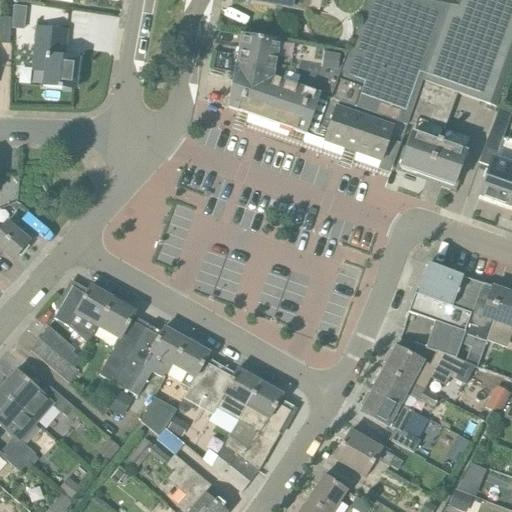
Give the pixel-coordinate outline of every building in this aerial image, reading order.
[(248,0),(306,11),(308,0),(248,0)] [(324,142),(352,153),(381,163),(397,117),(409,121),(423,82),(423,81),(495,107),(511,58),(511,0),(365,0),(346,55),(348,55),(326,115),(333,118),(324,142)] [(12,18),(24,18),(25,7),(13,6),(12,18)] [(0,44),(9,45),(10,18),(0,17),(0,44)] [(45,73),(43,87),(61,89),(62,88),(75,90),(79,60),(64,58),(67,31),(37,28),(32,71),(45,73)] [(228,109),(317,140),(326,115),(348,55),(346,55),(242,36),(228,109)] [(423,82),(409,121),(407,126),(414,128),(399,169),(427,179),(453,188),(455,188),(466,152),(465,151),(470,138),(443,129),(457,94),(440,88),(423,82)] [(479,197),(511,208),(511,155),(508,165),(495,161),(494,161),(511,111),(498,106),(489,133),(488,133),(477,164),(489,168),(479,197)] [(317,140),(324,142),(333,118),(326,115),(317,140)] [(0,252),(1,251),(12,261),(28,243),(7,224),(0,232),(0,252)] [(482,285),(462,278),(428,266),(417,295),(415,294),(408,313),(435,323),(430,336),(425,350),(428,351),(436,354),(436,353),(455,360),(461,345),(464,335),(482,285)] [(511,295),(482,285),(464,335),(474,338),(465,364),(474,368),(477,369),(486,342),(494,321),(511,328),(511,295)] [(97,328),(112,300),(90,287),(85,296),(72,288),(54,320),(67,328),(64,333),(87,345),(97,328)] [(104,366),(120,375),(145,330),(131,322),(136,313),(112,300),(97,328),(119,340),(104,366)] [(47,327),(38,340),(74,369),(80,361),(72,353),(74,351),(47,327)] [(172,366),(173,367),(186,342),(163,329),(159,337),(145,330),(120,375),(114,385),(129,393),(137,398),(151,373),(163,380),(172,366)] [(74,369),(38,340),(29,352),(66,384),(77,372),(74,369)] [(190,389),(204,363),(209,355),(186,342),(173,367),(185,373),(180,383),(190,389)] [(395,347),(383,370),(424,391),(425,390),(430,380),(445,388),(450,379),(464,386),(474,368),(465,364),(455,360),(436,353),(436,354),(430,366),(395,347)] [(232,379),(204,363),(190,389),(184,400),(194,406),(212,416),(216,409),(232,379)] [(383,370),(372,391),(400,406),(406,395),(432,409),(439,398),(425,390),(424,391),(383,370)] [(216,409),(238,422),(260,384),(237,371),(232,379),(216,409)] [(16,372),(0,390),(0,392),(36,424),(51,407),(66,419),(74,410),(41,381),(34,388),(16,372)] [(250,483),(259,472),(292,413),(278,405),(282,397),(260,384),(238,422),(255,431),(247,448),(229,435),(217,457),(250,483)] [(483,408),(497,416),(509,394),(495,387),(483,408)] [(133,399),(117,391),(107,409),(123,418),(133,399)] [(400,406),(372,391),(360,413),(397,433),(402,423),(406,425),(407,423),(421,431),(427,420),(400,406)] [(12,439),(5,446),(27,465),(35,456),(21,443),(36,425),(35,425),(36,424),(0,392),(0,427),(4,431),(4,432),(12,439)] [(511,395),(499,417),(511,421),(511,395)] [(153,398),(139,424),(157,438),(167,426),(176,411),(153,398)] [(191,412),(194,406),(184,400),(178,411),(183,414),(191,412)] [(180,438),(188,426),(174,418),(167,430),(180,438)] [(350,432),(342,446),(374,465),(376,461),(389,468),(389,467),(397,472),(402,463),(394,458),(350,432)] [(468,443),(457,436),(452,445),(462,451),(468,443)] [(118,449),(108,441),(98,454),(109,462),(118,449)] [(185,511),(224,511),(204,495),(189,482),(196,474),(174,456),(170,460),(146,441),(126,464),(135,471),(149,454),(164,467),(163,468),(171,474),(166,480),(185,496),(177,506),(185,511)] [(0,457),(19,474),(27,465),(5,446),(0,452),(0,457)] [(374,465),(342,446),(334,460),(366,479),(374,465)] [(216,458),(211,468),(210,469),(241,495),(250,483),(217,457),(216,458)] [(476,469),(468,465),(464,474),(473,478),(476,469)] [(117,471),(110,479),(116,484),(123,476),(117,471)] [(386,471),(384,474),(384,475),(406,487),(408,483),(386,471)] [(196,474),(189,482),(204,495),(211,487),(196,474)] [(324,477),(308,501),(324,511),(333,511),(346,492),(324,477)] [(60,492),(71,501),(81,490),(70,481),(60,492)] [(465,511),(471,499),(454,491),(447,507),(459,511),(465,511)] [(47,511),(65,511),(71,505),(61,496),(47,511)] [(354,511),(366,511),(369,508),(355,498),(349,508),(354,511)] [(324,511),(308,501),(300,511),(324,511)] [(432,511),(435,509),(425,503),(419,511),(432,511)]
